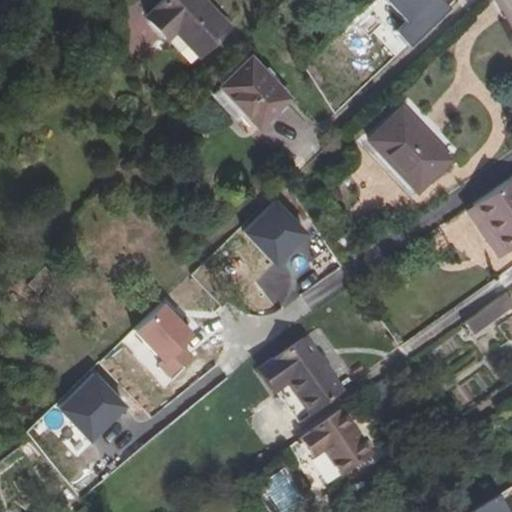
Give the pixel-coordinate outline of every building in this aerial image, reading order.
[(229,26),(204,0),(159,0),(143,16),(166,41),(175,33),(198,56),(229,26)] [(440,0),(411,0),(425,15),(440,0)] [(287,97),(249,57),(211,94),(235,119),(243,111),(258,127),(287,97)] [(398,108),(367,139),(378,151),(400,174),(415,189),(446,160),(398,108)] [(400,174),(378,151),(373,156),(395,179),(400,174)] [(511,176),(510,177),(463,209),(495,257),(511,245),(511,176)] [(351,245),(344,233),(331,241),(339,253),(351,245)] [(53,276),(44,266),(27,283),(37,293),(53,276)] [(481,310),(490,323),(511,307),(511,302),(506,293),(481,310)] [(472,336),(490,323),(481,310),(463,323),(472,336)] [(260,368),(297,423),(341,393),(303,338),(260,368)] [(324,488),(371,455),(340,410),(282,451),(295,469),(307,462),(324,488)] [(505,511),(499,500),(476,511),(505,511)]
